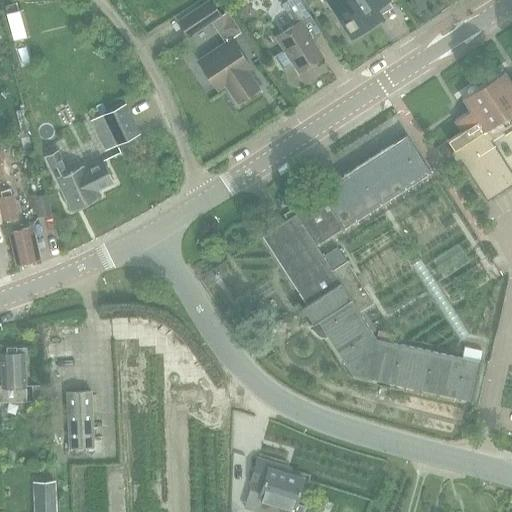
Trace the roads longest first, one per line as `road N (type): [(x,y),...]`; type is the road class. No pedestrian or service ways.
road 1 (residential): [(475,465),(289,406),(218,337),(156,233)]
road 2 (secondary): [(205,199),(511,0)]
road 3 (unclassified): [(97,0),(130,32),(205,199)]
road 4 (secondary): [(0,296),(156,233)]
road 5 (residential): [(475,465),(511,320)]
